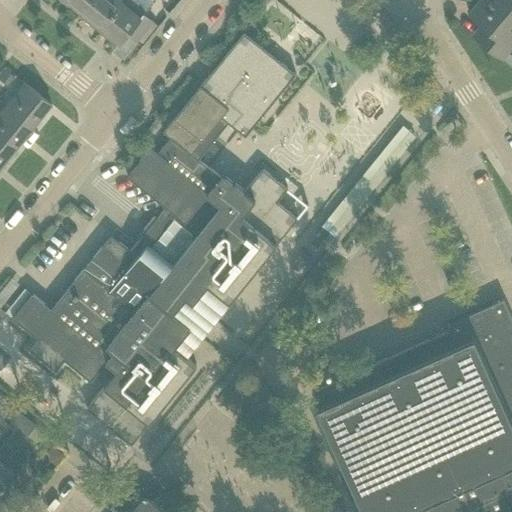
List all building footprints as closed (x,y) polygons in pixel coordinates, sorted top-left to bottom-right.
[(66,0),(81,12),(91,0),(66,0)] [(91,0),(81,12),(100,27),(122,1),(120,0),(91,0)] [(122,0),(122,1),(100,27),(119,43),(127,33),(136,41),(153,20),(144,13),(147,8),(137,0),(122,0)] [(511,22),(511,10),(499,0),(479,0),(480,0),(469,14),(481,24),(473,35),(502,59),(502,58),(511,66),(511,54),(508,52),(511,46),(511,31),(508,28),(511,22)] [(511,0),(499,0),(511,10),(511,0)] [(229,123),(246,136),(296,74),(244,31),(163,131),(171,138),(158,153),(151,147),(127,176),(166,207),(130,251),(111,235),(56,304),(57,306),(53,311),(32,293),(12,317),(38,338),(29,349),(56,371),(64,360),(90,380),(102,366),(112,375),(86,408),(131,444),(196,364),(174,346),(196,319),(179,305),(185,297),(192,303),(207,284),(229,302),(297,217),(278,201),(288,188),(263,168),(245,191),(224,174),(221,177),(199,159),(229,123)] [(4,68),(0,72),(0,79),(7,85),(14,76),(4,68)] [(24,82),(6,104),(33,126),(51,105),(24,82)] [(6,104),(0,111),(0,135),(16,148),(33,126),(6,104)] [(415,132),(402,122),(321,223),(334,233),(415,132)] [(0,135),(0,167),(16,148),(0,135)] [(322,228),(310,242),(318,248),(330,234),(322,228)] [(302,252),(291,265),(299,272),(310,259),(302,252)] [(447,324),(449,330),(311,392),(318,407),(317,407),(364,511),(511,511),(511,319),(503,299),(447,324)] [(300,339),(308,345),(314,337),(307,331),(300,339)] [(8,417),(18,426),(25,418),(14,409),(8,417)] [(25,418),(18,426),(29,435),(36,427),(25,418)] [(0,461),(0,490),(14,473),(0,461)] [(135,504),(129,511),(165,511),(144,495),(135,505),(135,504)]
